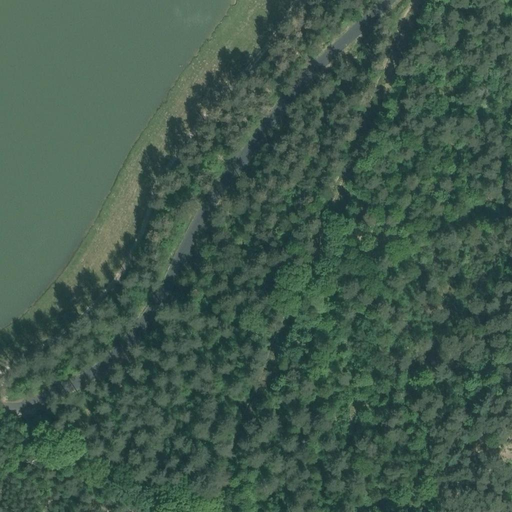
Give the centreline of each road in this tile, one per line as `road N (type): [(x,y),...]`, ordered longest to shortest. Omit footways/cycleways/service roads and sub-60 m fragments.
road 1 (unclassified): [(388,0),(305,80),(226,178),(166,291),(120,351),(71,388),(0,406)]
road 2 (track): [(11,407),(196,511)]
